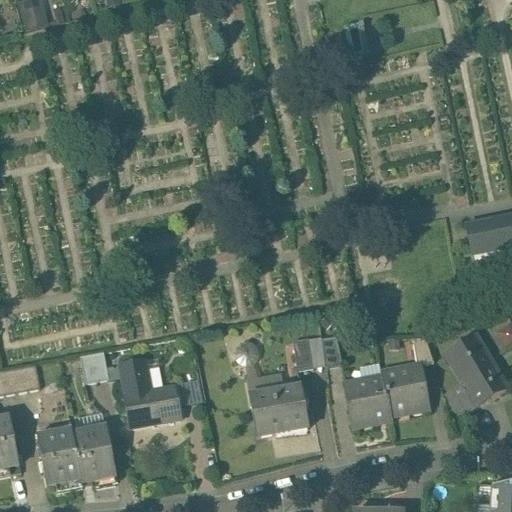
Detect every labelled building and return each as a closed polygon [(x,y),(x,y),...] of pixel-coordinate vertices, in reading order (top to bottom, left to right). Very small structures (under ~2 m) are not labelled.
[(41,0),(25,0),(17,2),(23,32),(47,28),(41,0)] [(511,217),(465,228),(470,257),(511,248),(511,217)] [(511,248),(470,257),(469,257),(475,284),(477,283),(511,275),(511,248)] [(511,329),(509,324),(494,333),(502,346),(511,340),(511,329)] [(475,337),(443,357),(461,386),(475,410),(507,391),(475,337)] [(335,340),(320,342),(324,370),(341,368),(335,340)] [(424,341),(412,342),(416,369),(419,368),(433,365),(424,341)] [(313,372),(308,342),(292,344),(297,375),(313,372)] [(251,348),(246,347),(241,348),(237,352),(235,357),(236,363),(240,367),(245,368),(251,367),(255,363),(256,358),(255,352),(251,348)] [(103,355),(79,360),(84,386),(108,382),(103,355)] [(145,364),(118,369),(130,431),(179,422),(173,389),(151,394),(145,364)] [(34,368),(11,372),(15,395),(38,391),(34,368)] [(416,369),(380,376),(381,380),(389,419),(427,412),(419,368),(416,369)] [(11,372),(0,374),(0,398),(15,395),(11,372)] [(381,380),(344,387),(352,430),(390,423),(389,419),(381,380)] [(461,386),(445,396),(458,419),(475,410),(461,386)] [(300,391),(248,400),(256,441),(275,437),(274,433),(305,427),(305,432),(307,431),(300,391)] [(9,421),(0,423),(0,472),(18,469),(9,421)] [(105,432),(71,439),(79,481),(80,485),(114,479),(105,432)] [(70,434),(38,441),(47,487),(79,481),(71,439),(70,434)] [(511,511),(511,488),(491,487),(489,511),(511,511)]
